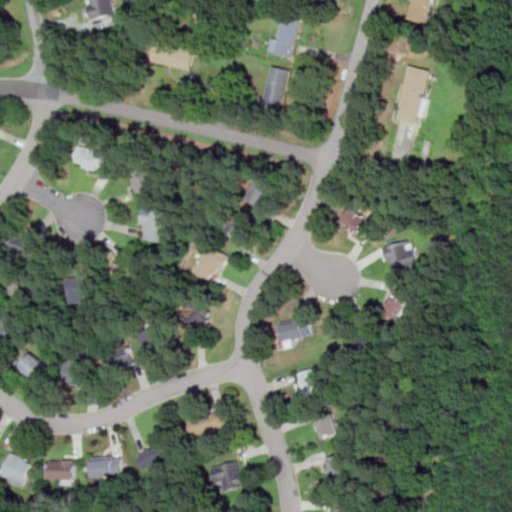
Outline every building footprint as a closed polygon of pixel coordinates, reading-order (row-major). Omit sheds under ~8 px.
[(91,0),(94,18),(116,14),(114,0),(91,0)] [(414,0),(410,18),(430,23),(436,0),(414,0)] [(276,34),(272,52),(295,57),(304,18),(286,14),(281,35),(276,34)] [(193,68),(197,49),(158,40),(154,60),(193,68)] [(265,104),(283,108),(292,68),(275,64),(265,104)] [(400,118),(426,124),(438,70),(412,64),(400,118)] [(228,82),(244,85),(246,68),(230,65),(228,82)] [(82,145),(109,152),(106,168),(98,166),(97,170),(84,167),(85,163),(78,162),(82,145)] [(142,192),(136,178),(149,172),(147,166),(157,162),(162,175),(160,176),(163,183),(142,192)] [(251,199),(268,207),(279,183),(261,176),(251,199)] [(165,241),(149,237),(150,230),(148,229),(150,222),(145,221),(149,206),(171,211),(165,241)] [(355,206),(378,220),(370,233),(365,230),(363,234),(352,228),(354,225),(346,220),(355,206)] [(248,240),(256,220),(238,213),(231,233),(248,240)] [(35,255),(17,249),(23,234),(40,240),(35,255)] [(388,246),(412,239),(415,248),(417,248),(422,262),(398,269),(396,260),(393,261),(388,246)] [(211,277),(215,269),(223,273),(233,255),(211,242),(196,269),(211,277)] [(112,255),(122,273),(139,264),(129,246),(112,255)] [(126,285),(117,275),(134,258),(143,268),(126,285)] [(12,270),(6,289),(30,297),(37,277),(12,270)] [(101,297),(95,298),(95,294),(89,294),(90,301),(79,302),(77,278),(83,278),(83,274),(99,272),(101,297)] [(181,307),(202,328),(216,314),(195,293),(181,307)] [(401,321),(388,315),(394,301),(392,300),(395,295),(397,296),(398,293),(411,299),(401,321)] [(23,311),(1,320),(9,338),(31,328),(23,311)] [(315,335),(312,316),(284,321),(287,340),(315,335)] [(143,332),(151,349),(173,339),(165,322),(143,332)] [(355,336),(375,324),(388,348),(382,352),(374,338),(360,346),(355,336)] [(115,372),(139,360),(129,341),(105,354),(115,372)] [(21,369),(41,382),(52,364),(33,351),(21,369)] [(67,382),(89,382),(89,357),(67,357),(67,382)] [(305,394),(326,391),(322,367),(301,370),(305,394)] [(191,415),(196,435),(233,427),(229,407),(191,415)] [(318,418),(324,438),(342,433),(336,413),(318,418)] [(147,468),(178,456),(171,439),(140,451),(147,468)] [(26,487),(37,459),(15,450),(4,479),(26,487)] [(94,458),(98,477),(127,472),(124,453),(94,458)] [(332,480),(351,478),(348,453),(329,455),(332,480)] [(78,458),(52,458),(52,481),(78,481),(78,458)] [(229,482),(229,486),(246,486),(246,462),(218,462),(218,482),(229,482)]
